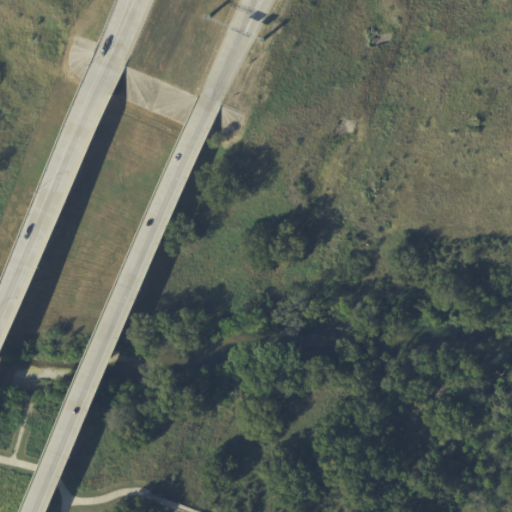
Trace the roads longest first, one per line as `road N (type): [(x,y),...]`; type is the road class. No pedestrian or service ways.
road 1 (motorway): [(43,511),(213,108)]
road 2 (motorway): [(105,80),(0,335)]
